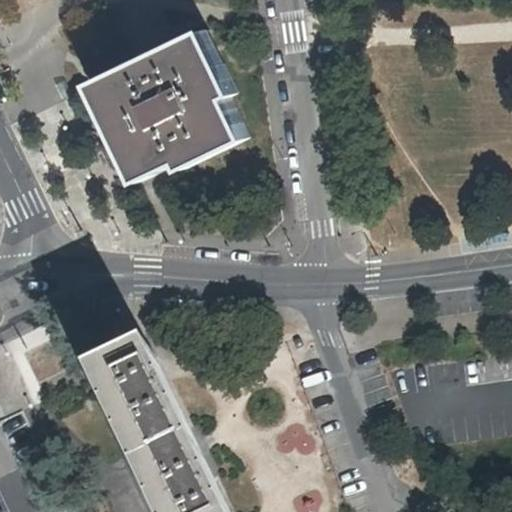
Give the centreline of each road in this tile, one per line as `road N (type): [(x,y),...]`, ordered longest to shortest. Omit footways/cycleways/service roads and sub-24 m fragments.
road 1 (residential): [(323,285),(287,0)]
road 2 (unclassified): [(42,278),(323,285)]
road 3 (residential): [(323,285),(319,308),(386,511)]
road 4 (unclassified): [(323,285),(511,264)]
road 5 (tertiary): [(42,278),(30,217),(0,153)]
